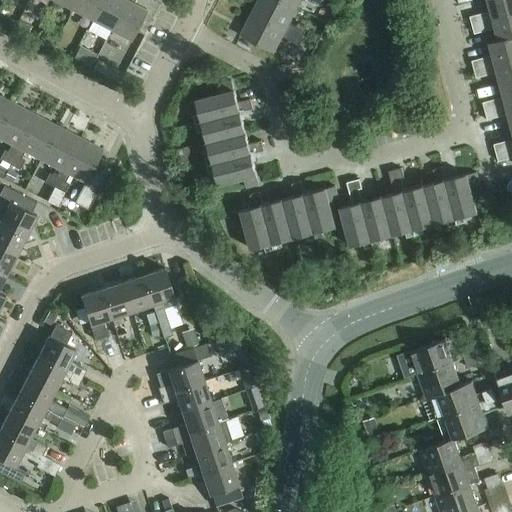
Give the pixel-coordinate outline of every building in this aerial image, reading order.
[(55,0),(73,9),(77,0),(55,0)] [(77,0),(73,9),(92,19),(101,0),(77,0)] [(101,0),(92,19),(111,29),(125,0),(101,0)] [(125,0),(111,29),(131,39),(146,9),(134,3),(135,0),(125,0)] [(282,0),(258,0),(252,13),(286,30),(302,38),(307,28),(298,23),(296,27),(289,23),(297,7),(282,0)] [(470,16),(472,25),(511,14),(511,0),(488,0),(491,11),(470,16)] [(286,30),(252,13),(240,35),(274,53),(282,36),(289,40),(287,43),(296,48),(302,38),(286,30)] [(496,28),(499,40),(511,36),(511,14),(472,25),(474,34),(496,28)] [(472,61),(474,70),(511,60),(511,36),(499,40),(490,42),(493,55),(472,61)] [(80,48),(74,59),(79,61),(85,50),(80,48)] [(497,72),(501,85),(511,82),(511,60),(474,70),(476,78),(497,72)] [(232,81),(225,83),(227,92),(234,90),(232,81)] [(483,102),(485,111),(511,103),(511,82),(501,85),(504,97),(483,102)] [(219,84),(221,94),(227,92),(225,83),(219,84)] [(196,100),(206,138),(244,128),(240,112),(238,102),(234,90),(227,92),(221,94),(196,100)] [(0,127),(13,103),(0,96),(0,127)] [(244,101),(246,110),(253,109),(250,99),(244,101)] [(238,102),(240,112),(246,110),(244,101),(238,102)] [(0,157),(0,159),(9,164),(35,115),(13,103),(0,127),(0,138),(11,145),(8,152),(4,150),(0,157)] [(508,114),(511,126),(511,125),(511,103),(485,111),(487,120),(508,114)] [(24,151),(40,159),(57,126),(35,115),(9,164),(19,169),(24,160),(21,158),(24,151)] [(511,139),(494,144),(496,152),(511,147),(511,125),(511,126),(511,127),(511,139)] [(44,182),(54,187),(80,138),(57,126),(40,159),(56,168),(52,175),(49,173),(44,182)] [(250,177),(256,175),(257,175),(251,154),(249,144),(244,128),(206,138),(218,185),(243,178),(250,177)] [(80,138),(54,187),(64,192),(69,183),(65,182),(69,174),(84,182),(74,203),(88,210),(106,175),(93,168),(103,150),(80,138)] [(261,141),(255,142),(257,152),(264,150),(261,141)] [(255,142),(249,144),(251,154),(257,152),(255,142)] [(511,147),(496,152),(498,161),(511,157),(511,147)] [(433,170),(434,176),(444,173),(442,167),(433,170)] [(401,168),(395,170),(397,179),(401,178),(404,178),(401,168)] [(12,183),(17,174),(8,170),(4,178),(12,183)] [(388,171),(391,181),(397,179),(395,170),(388,171)] [(467,174),(469,181),(478,178),(476,172),(467,174)] [(434,176),(436,182),(446,179),(444,173),(434,176)] [(420,187),(430,225),(477,213),(470,187),(469,181),(467,174),(446,179),(436,182),(420,187)] [(256,175),(250,177),(252,186),(259,184),(256,175)] [(250,177),(243,178),(246,188),(252,186),(250,177)] [(391,181),(393,187),(402,185),(401,178),(397,179),(391,181)] [(469,181),(470,187),(480,185),(478,178),(469,181)] [(359,179),(353,181),(356,190),(359,190),(362,189),(359,179)] [(291,184),(293,190),(303,187),(301,181),(291,184)] [(347,182),(349,192),(356,190),(353,181),(347,182)] [(0,197),(9,202),(0,218),(0,222),(25,235),(36,215),(31,213),(36,202),(4,185),(0,192),(0,197)] [(393,187),(394,193),(404,191),(402,185),(393,187)] [(335,186),(326,189),(327,195),(337,193),(335,186)] [(293,190),(295,196),(304,194),(303,187),(293,190)] [(394,193),(378,197),(388,236),(430,225),(420,187),(404,191),(394,193)] [(295,196),(279,200),(289,239),(336,227),(329,202),(327,195),(326,189),(325,188),(304,194),(295,196)] [(349,192),(351,198),(361,196),(359,190),(356,190),(349,192)] [(250,195),(251,201),(261,198),(259,192),(250,195)] [(327,195),(329,202),(338,199),(337,193),(327,195)] [(351,198),(352,204),(362,202),(361,196),(351,198)] [(362,202),(352,204),(340,207),(351,246),(388,236),(378,197),(362,202)] [(251,201),(253,207),(263,205),(261,198),(251,201)] [(243,217),(244,224),(251,249),(289,239),(279,200),(263,205),(253,207),(241,210),(241,211),(243,217)] [(232,213),(233,220),(243,217),(241,211),(232,213)] [(235,226),(244,224),(243,217),(233,220),(235,226)] [(0,246),(16,254),(25,235),(0,222),(0,246)] [(0,270),(6,274),(16,254),(0,246),(0,270)] [(152,304),(155,312),(158,322),(163,338),(172,335),(164,309),(175,305),(173,297),(164,268),(142,275),(152,304)] [(142,275),(122,282),(131,311),(152,304),(142,275)] [(122,282),(102,289),(111,318),(117,336),(126,333),(123,323),(124,323),(121,314),(131,311),(122,282)] [(111,318),(102,289),(80,296),(95,340),(108,336),(102,320),(111,318)] [(50,311),(43,322),(51,327),(57,316),(50,311)] [(155,312),(146,315),(149,325),(158,322),(155,312)] [(48,336),(37,355),(82,379),(86,370),(69,361),(75,349),(66,345),(72,333),(55,324),(49,336),(48,336)] [(186,350),(199,346),(193,329),(180,333),(186,350)] [(410,351),(418,374),(453,362),(445,339),(410,351)] [(204,382),(197,360),(212,355),(208,344),(208,343),(199,346),(186,350),(173,354),(177,366),(173,368),(156,373),(160,387),(158,388),(160,396),(204,382)] [(461,348),(464,358),(476,354),(472,344),(461,348)] [(476,354),(464,358),(468,368),(479,364),(476,354)] [(37,355),(28,375),(54,389),(60,378),(78,387),(82,379),(37,355)] [(426,397),(434,395),(433,394),(461,385),(461,384),(453,362),(418,374),(426,397)] [(511,411),(511,372),(497,378),(509,413),(511,411)] [(28,375),(18,394),(62,417),(66,408),(49,400),(54,389),(28,375)] [(434,395),(441,417),(480,403),(472,380),(461,384),(461,385),(433,394),(434,395)] [(182,412),(210,402),(204,382),(160,396),(163,404),(177,399),(182,412)] [(18,394),(7,413),(34,427),(40,416),(58,425),(62,417),(18,394)] [(228,419),(221,398),(210,402),(182,412),(186,424),(181,425),(171,429),(174,437),(184,433),(188,432),(217,423),(225,420),(228,419)] [(361,400),(351,403),(355,413),(364,410),(361,400)] [(441,417),(449,439),(449,440),(454,438),(488,426),(480,403),(441,417)] [(270,419),(265,407),(256,411),(261,423),(270,419)] [(7,413),(0,427),(0,433),(42,455),(46,447),(29,438),(34,427),(7,413)] [(191,440),(195,453),(224,444),(224,443),(232,440),(225,420),(217,423),(188,432),(184,433),(174,437),(177,445),(191,440)] [(377,427),(366,431),(369,439),(380,435),(377,427)] [(174,437),(171,429),(162,432),(165,440),(174,437)] [(42,455),(0,433),(0,458),(14,466),(20,454),(38,463),(42,455)] [(177,445),(174,437),(165,440),(167,448),(177,445)] [(419,450),(427,473),(462,461),(454,438),(449,440),(449,439),(419,450)] [(476,456),(489,451),(486,441),(473,446),(476,456)] [(195,453),(202,473),(231,463),(224,444),(195,453)] [(374,444),(366,447),(370,458),(377,455),(374,444)] [(435,496),(470,484),(479,481),(474,467),(493,461),(489,451),(476,456),(462,461),(427,473),(435,496)] [(231,463),(202,473),(209,494),(211,494),(215,506),(242,497),(231,463)] [(185,469),(188,478),(197,474),(195,466),(185,469)] [(484,478),(488,488),(501,484),(497,474),(484,478)] [(435,496),(441,511),(460,511),(478,506),(470,484),(435,496)] [(395,508),(391,498),(381,501),(385,511),(395,508)]
